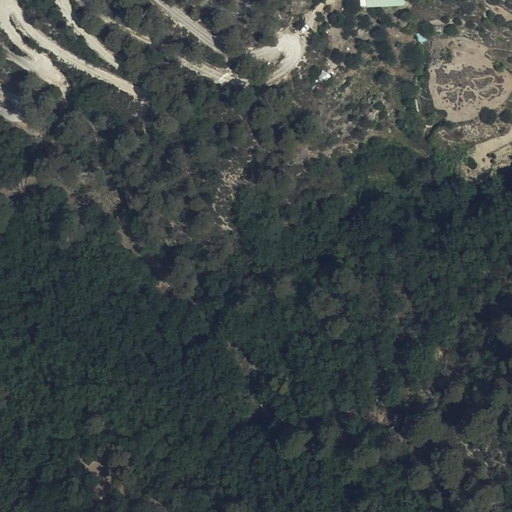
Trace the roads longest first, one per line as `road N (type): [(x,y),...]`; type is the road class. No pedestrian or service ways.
road 1 (track): [(0,43),(42,75),(49,66),(5,19),(6,5),(17,7),(31,29),(143,95),(154,92),(154,83),(120,63),(63,0)]
road 2 (track): [(95,0),(111,18),(235,84),(274,78),(296,65),(300,50),(290,42),(251,56),(160,0)]
